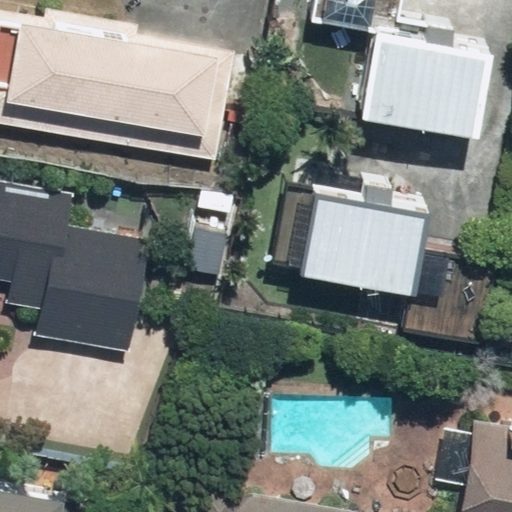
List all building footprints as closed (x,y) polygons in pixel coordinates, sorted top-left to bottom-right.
[(219,42),(0,6),(0,116),(202,149),(219,42)] [(470,34),(360,14),(343,107),(453,127),(470,34)] [(511,144),(510,144),(500,237),(511,238),(511,144)] [(418,196),(296,174),(280,260),(403,282),(418,196)] [(120,337),(138,226),(59,213),(62,192),(0,182),(0,291),(30,296),(26,321),(120,337)] [(222,215),(190,210),(181,265),(213,271),(222,215)] [(511,511),(511,424),(448,415),(432,511),(375,511),(170,480),(165,511),(511,511)] [(48,511),(53,486),(0,477),(0,511),(48,511)]
